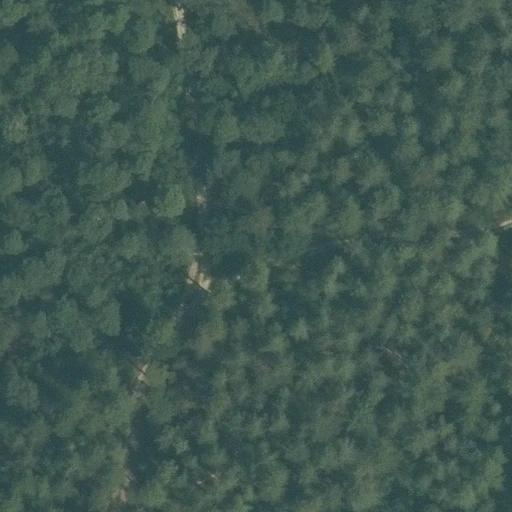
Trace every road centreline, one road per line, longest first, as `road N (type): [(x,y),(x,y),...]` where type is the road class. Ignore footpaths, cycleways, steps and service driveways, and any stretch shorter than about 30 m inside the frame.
road 1 (track): [(511,225),(495,215),(208,280)]
road 2 (track): [(166,0),(208,280)]
road 3 (track): [(208,280),(172,349),(123,511)]
